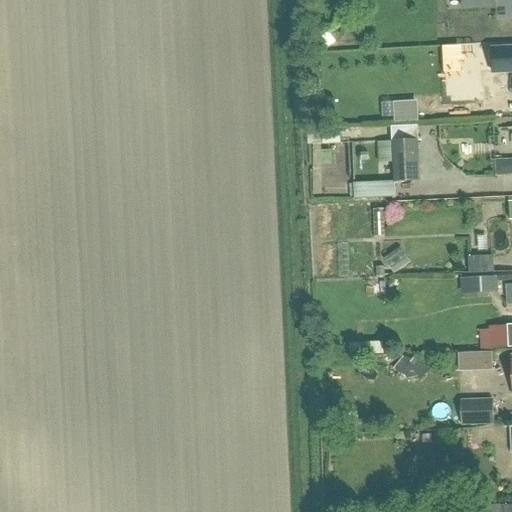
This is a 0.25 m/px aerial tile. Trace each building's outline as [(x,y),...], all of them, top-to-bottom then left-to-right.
[(328,33),(320,40),(329,49),(337,42),(328,33)] [(476,46),(468,46),(469,61),(477,60),(476,46)] [(511,48),(491,49),(492,74),(511,73),(511,48)] [(334,98),(322,99),(323,113),(335,113),(334,98)] [(420,121),(419,99),(394,100),(395,122),(420,121)] [(321,145),(340,144),(340,130),(321,131),(321,145)] [(393,184),(419,183),(417,140),(391,142),(393,184)] [(379,183),(354,185),(355,200),(380,199),(379,183)] [(384,210),(374,210),(375,238),(385,237),(384,210)] [(397,251),(384,260),(394,276),(407,267),(397,251)] [(468,274),(494,273),(493,256),(467,258),(468,274)] [(460,276),(461,294),(499,291),(498,274),(460,276)] [(489,350),(511,348),(511,325),(488,327),(489,350)] [(349,343),(350,356),(384,354),(384,343),(349,343)] [(459,350),(459,369),(495,369),(494,350),(459,350)] [(414,358),(406,369),(421,380),(429,370),(414,358)] [(494,405),(461,406),(462,426),(495,425),(494,405)] [(431,435),(423,436),(424,444),(432,444),(431,435)]
